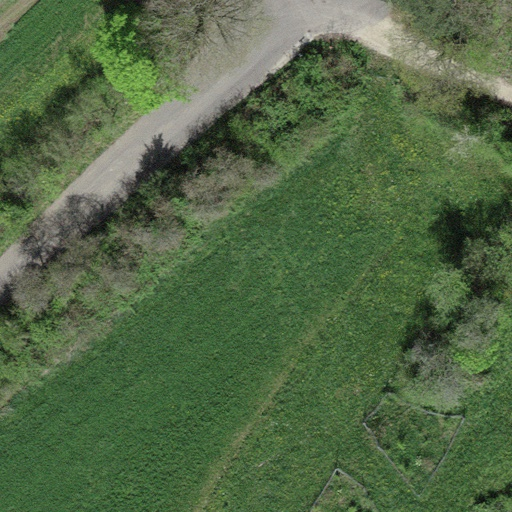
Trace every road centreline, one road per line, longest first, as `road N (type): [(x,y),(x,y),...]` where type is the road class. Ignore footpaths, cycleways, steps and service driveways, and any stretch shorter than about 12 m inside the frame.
road 1 (track): [(302,12),(0,279)]
road 2 (track): [(511,82),(428,62),(355,26),(302,12)]
